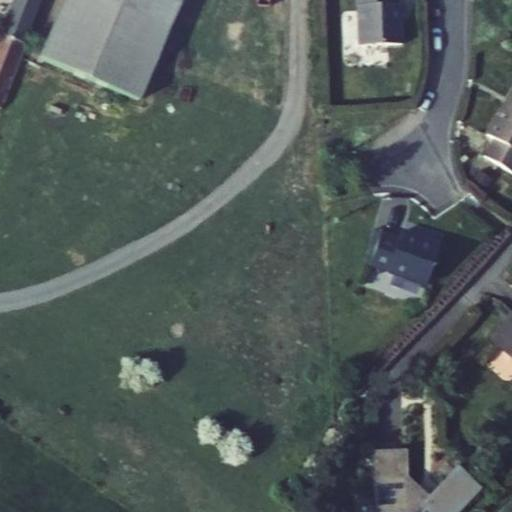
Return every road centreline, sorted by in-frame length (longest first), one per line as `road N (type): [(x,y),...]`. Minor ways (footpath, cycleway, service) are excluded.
road 1 (residential): [(511,245),(395,370)]
road 2 (residential): [(445,0),(447,86),(419,159)]
